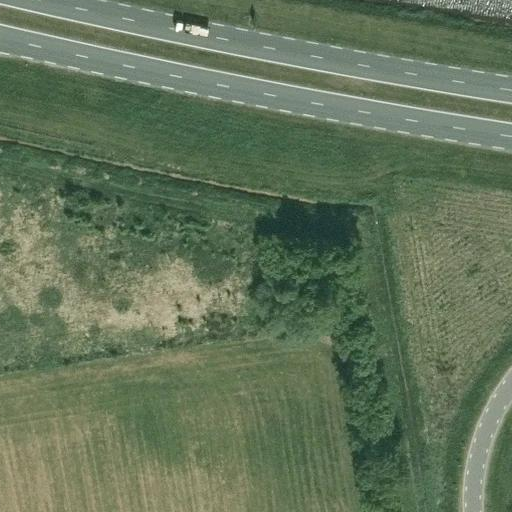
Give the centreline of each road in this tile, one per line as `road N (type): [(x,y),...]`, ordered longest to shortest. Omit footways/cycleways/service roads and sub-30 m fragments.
road 1 (primary): [(0,36),(511,136)]
road 2 (primary): [(511,89),(27,0)]
road 3 (unclassified): [(473,511),(480,439),(511,381)]
